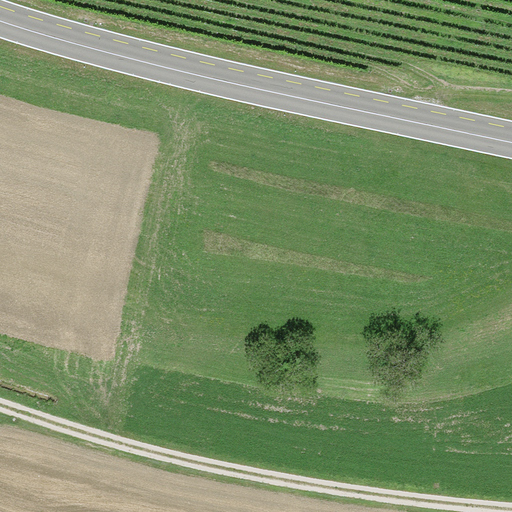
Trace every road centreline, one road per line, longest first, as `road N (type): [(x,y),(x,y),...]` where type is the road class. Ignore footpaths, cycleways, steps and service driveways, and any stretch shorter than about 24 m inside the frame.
road 1 (secondary): [(511,143),(191,77),(0,23)]
road 2 (track): [(511,509),(231,472),(0,407)]
